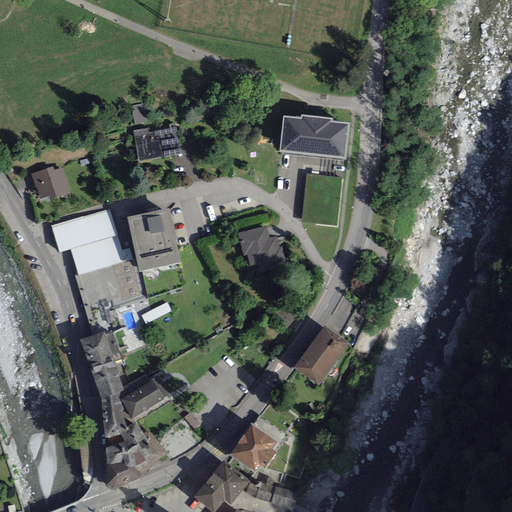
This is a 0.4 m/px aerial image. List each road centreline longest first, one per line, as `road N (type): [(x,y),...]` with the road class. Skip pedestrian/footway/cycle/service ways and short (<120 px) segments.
road 1 (residential): [(29,228),(229,182),(264,198),(340,281)]
road 2 (tertiary): [(101,501),(217,448),(340,281)]
road 3 (residential): [(372,103),(314,98),(70,0)]
road 4 (tertiary): [(101,501),(93,407),(66,303),(29,228)]
road 5 (unclassified): [(415,511),(452,427),(481,420),(511,298)]
road 6 (tertiary): [(340,281),(362,215),(372,103)]
